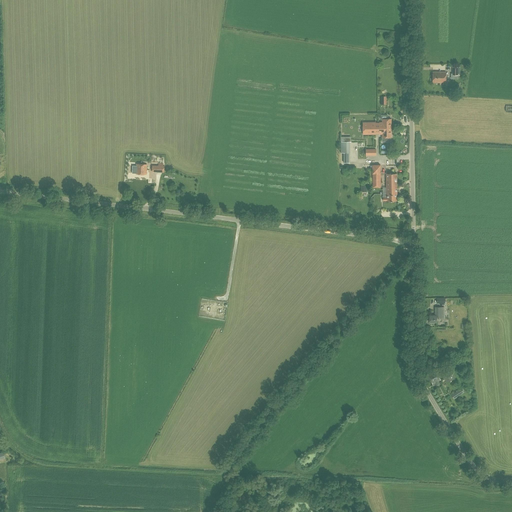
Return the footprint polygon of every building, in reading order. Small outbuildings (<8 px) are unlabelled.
[(433,82),(446,83),(446,72),(433,72),(433,82)] [(379,128),(391,128),(391,119),(382,119),(382,122),(379,123),(379,128)] [(364,130),(363,130),(363,135),(375,134),(375,123),(363,123),(363,127),(364,127),(364,130)] [(391,128),(379,128),(379,134),(382,134),(382,137),(391,137),(391,128)] [(341,142),(341,163),(350,162),(350,142),(341,142)] [(132,174),(146,174),(147,165),(137,164),(137,166),(133,166),(132,174)] [(372,165),(372,188),(381,188),(380,165),(372,165)] [(386,188),(397,187),(397,174),(386,174),(386,188)] [(386,201),(397,201),(397,187),(386,188),(386,193),(383,193),(383,198),(383,201),(386,201)] [(429,315),(430,322),(437,322),(437,318),(442,318),(442,307),(435,307),(435,315),(429,315)] [(438,381),(441,380),(436,370),(428,374),(433,384),(435,383),(436,386),(440,385),(438,381)] [(443,373),(448,381),(453,378),(448,370),(443,373)] [(462,388),(451,395),(454,399),(457,397),(461,394),(462,394),(464,392),(462,388)]
